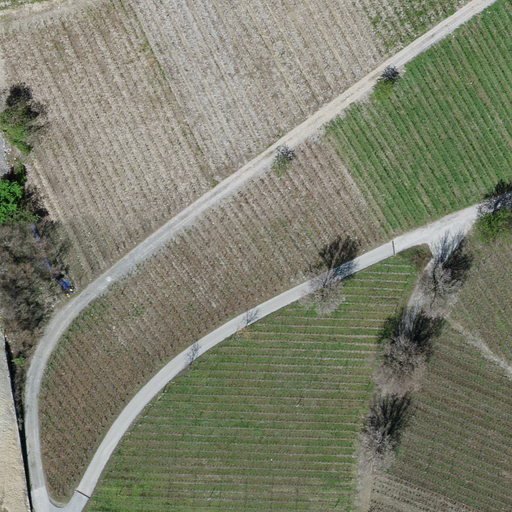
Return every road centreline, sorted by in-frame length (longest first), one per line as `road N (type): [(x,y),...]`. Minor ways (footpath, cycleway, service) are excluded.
road 1 (track): [(494,0),(83,307),(52,349),(42,395),(53,511)]
road 2 (track): [(84,511),(152,392),(199,346),(281,299),(511,204)]
